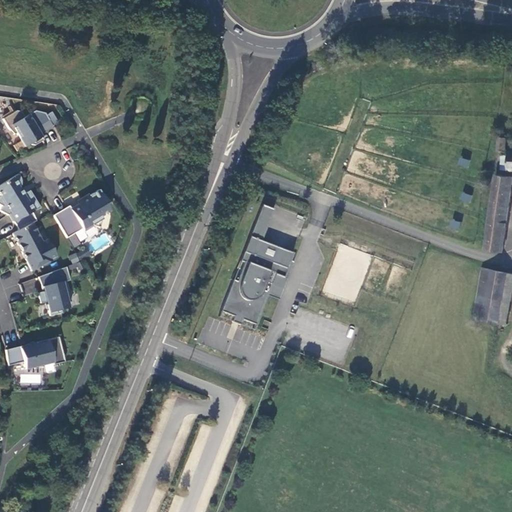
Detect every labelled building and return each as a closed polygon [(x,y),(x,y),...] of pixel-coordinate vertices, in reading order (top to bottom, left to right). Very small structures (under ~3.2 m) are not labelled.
[(3,120),(8,128),(14,135),(17,134),(25,147),(30,145),(35,146),(44,141),(40,134),(33,123),(45,115),(49,121),(49,120),(45,113),(35,111),(25,118),(21,112),(17,111),(3,120)] [(45,115),(33,123),(40,134),(53,126),(49,120),(49,121),(45,115)] [(499,135),(496,146),(500,146),(499,164),(511,165),(511,146),(505,146),(506,136),(499,135)] [(459,157),(457,164),(467,167),(469,160),(459,157)] [(9,215),(19,230),(32,223),(37,221),(32,213),(40,208),(30,191),(22,195),(19,191),(20,188),(21,186),(21,184),(21,182),(21,181),(20,179),(20,177),(18,174),(0,185),(0,195),(0,196),(0,205),(3,206),(0,210),(8,215),(9,215)] [(493,178),(479,249),(492,250),(501,251),(511,183),(493,178)] [(70,206),(54,215),(68,238),(83,229),(85,232),(84,230),(91,226),(100,228),(102,219),(101,216),(110,211),(106,205),(107,204),(99,190),(90,195),(89,194),(82,198),(80,204),(71,209),(70,206)] [(462,192),(459,199),(469,202),(471,196),(462,192)] [(260,207),(257,215),(238,263),(239,263),(242,265),(235,284),(231,282),(231,283),(218,314),(232,319),(230,324),(238,328),(240,322),(254,327),(273,277),(282,280),(288,263),(291,256),(259,244),(255,242),(265,218),(257,215),(260,207)] [(260,207),(257,215),(265,218),(255,242),(259,244),(271,212),(260,207)] [(459,229),(461,221),(451,219),(449,227),(459,229)] [(19,230),(13,233),(32,271),(52,261),(51,259),(56,257),(47,239),(42,242),(32,223),(19,230)] [(75,253),(67,257),(76,272),(83,267),(75,253)] [(239,263),(238,263),(229,282),(231,283),(231,282),(230,282),(239,263)] [(273,277),(265,298),(277,303),(292,265),(288,263),(282,280),(273,277)] [(70,281),(67,267),(39,277),(43,288),(46,287),(47,291),(38,293),(41,304),(47,302),(51,316),(62,313),(62,310),(70,308),(67,298),(71,297),(67,282),(70,281)] [(507,273),(482,267),(473,319),(498,323),(507,273)] [(511,297),(511,274),(507,273),(498,323),(507,324),(511,297)] [(33,278),(21,282),(25,295),(37,291),(33,278)] [(6,351),(9,366),(24,363),(26,370),(35,368),(44,368),(44,365),(53,363),(54,365),(65,362),(59,337),(37,343),(38,345),(30,347),(29,345),(6,351)]
